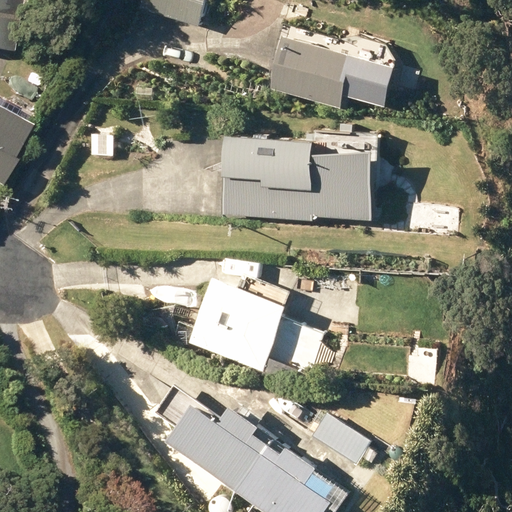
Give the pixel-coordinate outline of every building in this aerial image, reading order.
[(16,0),(0,0),(0,47),(12,48),(16,0)] [(140,0),(139,5),(195,22),(201,0),(140,0)] [(276,43),(280,44),(268,86),(344,107),(350,84),(358,86),(367,55),(279,30),(276,43)] [(198,66),(192,88),(239,101),(245,79),(198,66)] [(0,155),(16,126),(0,117),(0,155)] [(124,129),(101,129),(101,158),(123,158),(124,129)] [(77,130),(68,149),(99,150),(99,137),(77,130)] [(224,134),(222,211),(229,212),(229,215),(312,217),(312,214),(370,216),(371,146),(312,150),(313,136),(224,134)] [(266,355),(286,302),(212,274),(193,325),(179,320),(173,335),(261,368),(293,374),(297,366),(266,355)] [(434,316),(445,321),(450,310),(438,306),(434,316)] [(174,424),(164,437),(267,511),(321,511),(330,500),(303,480),(315,464),(228,402),(220,414),(174,380),(154,409),(174,424)] [(310,434),(353,462),(359,453),(370,461),(377,451),(365,444),(368,439),(325,411),(310,434)]
